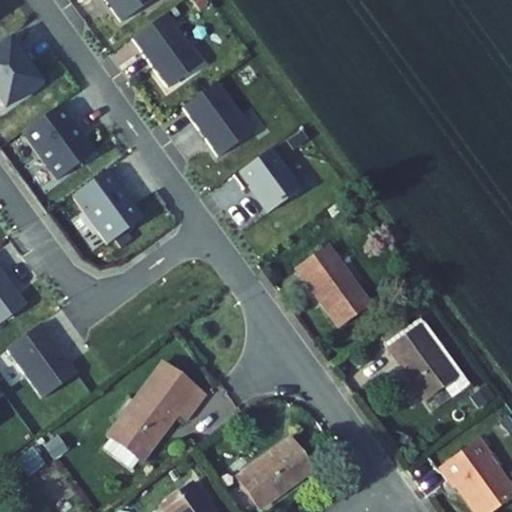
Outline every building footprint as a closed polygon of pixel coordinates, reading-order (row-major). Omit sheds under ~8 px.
[(105,0),(121,21),(149,0),(105,0)] [(202,63),(166,13),(132,39),(168,88),(202,63)] [(37,81),(17,53),(21,50),(10,35),(0,43),(0,100),(4,106),(37,81)] [(252,131),(216,82),(182,107),(218,155),(252,131)] [(94,153),(60,105),(22,132),(56,180),(94,153)] [(267,212),(299,189),(270,148),(233,175),(243,188),(247,185),(267,212)] [(142,218),(109,170),(74,195),(107,242),(142,218)] [(296,270),(337,328),(369,305),(327,248),(296,270)] [(0,322),(27,303),(0,266),(0,322)] [(450,399),(468,386),(420,319),(384,344),(424,400),(442,387),(450,399)] [(76,371),(42,323),(7,348),(42,396),(76,371)] [(141,464),(177,415),(186,422),(205,397),(161,364),(132,402),(117,423),(106,437),(109,439),(138,461),(141,464)] [(132,402),(128,399),(112,420),(117,423),(132,402)] [(131,471),(138,461),(109,439),(102,449),(131,471)] [(235,479),(259,511),(312,472),(288,440),(235,479)] [(454,487),(472,511),(490,511),(511,496),(511,490),(488,457),(491,455),(480,440),(438,471),(451,489),(454,487)] [(210,511),(191,485),(159,508),(161,511),(210,511)]
